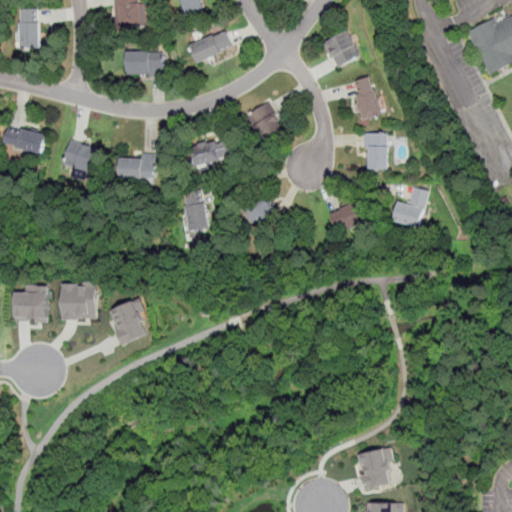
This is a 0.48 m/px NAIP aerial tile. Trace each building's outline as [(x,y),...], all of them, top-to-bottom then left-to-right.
[(116,0),(117,27),(142,26),(141,0),(116,0)] [(182,0),(185,14),(209,9),(207,0),(182,0)] [(41,10),(22,10),(22,48),(41,48),(41,10)] [(489,74),(511,63),(511,13),(470,33),(489,74)] [(190,45),(199,63),(236,46),(227,28),(190,45)] [(340,66),(363,55),(349,28),(326,40),(340,66)] [(165,74),(165,49),(128,49),(128,74),(165,74)] [(354,80),(362,119),(384,114),(375,75),(354,80)] [(285,127),(269,101),(246,116),(262,142),(285,127)] [(49,135),(10,124),(4,145),(43,156),(49,135)] [(365,131),(365,168),(390,168),(390,131),(365,131)] [(192,144),(197,165),(235,157),(230,136),(192,144)] [(101,148),(72,140),(66,164),(95,172),(101,148)] [(158,179),(158,156),(120,156),(120,179),(158,179)] [(399,199),(395,220),(423,226),(430,190),(414,186),(410,202),(399,199)] [(184,193),(190,231),(211,227),(205,190),(184,193)] [(241,212),(262,235),(281,218),(259,195),(241,212)] [(369,220),(361,199),(330,210),(338,232),(369,220)] [(62,280),(63,319),(99,319),(98,280),(62,280)] [(14,292),(14,320),(50,322),(49,285),(27,284),(27,293),(14,292)] [(124,345),(148,334),(138,313),(146,310),(140,298),(110,310),(124,345)] [(367,489),(395,484),(390,462),(397,461),(394,446),(362,453),(366,474),(365,474),(367,489)] [(407,511),(407,502),(370,502),(370,511),(407,511)]
